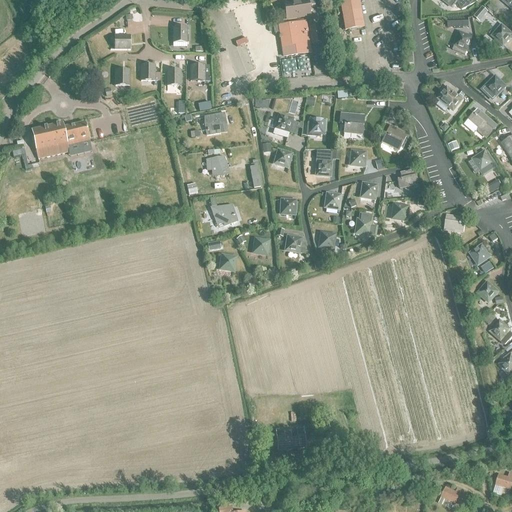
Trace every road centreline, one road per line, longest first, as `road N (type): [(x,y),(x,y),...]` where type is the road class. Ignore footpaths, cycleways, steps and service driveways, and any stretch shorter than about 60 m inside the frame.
road 1 (unclassified): [(32,511),(63,502),(212,499),(413,478),(511,445)]
road 2 (unclassified): [(0,135),(23,91),(57,54),(129,0)]
